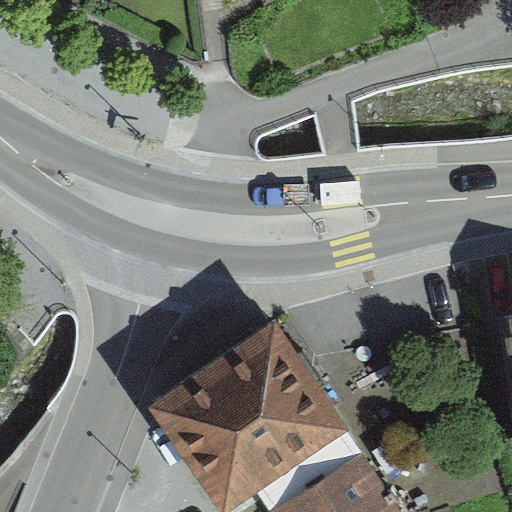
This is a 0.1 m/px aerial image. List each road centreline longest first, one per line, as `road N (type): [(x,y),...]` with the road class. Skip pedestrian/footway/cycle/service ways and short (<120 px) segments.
road 1 (tertiary): [(186,225),(285,233),(511,198)]
road 2 (tertiary): [(186,225),(66,511)]
road 3 (tertiary): [(0,134),(134,210),(186,225)]
